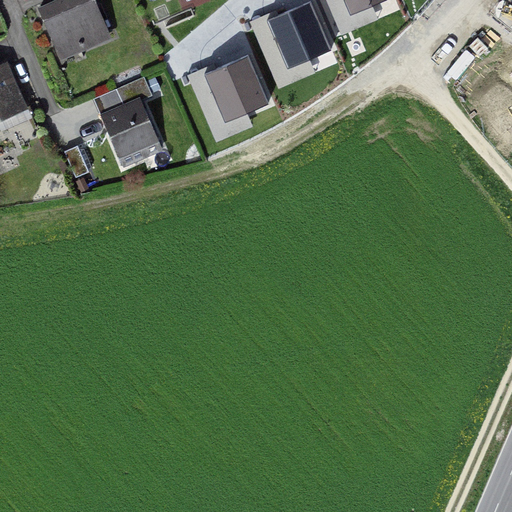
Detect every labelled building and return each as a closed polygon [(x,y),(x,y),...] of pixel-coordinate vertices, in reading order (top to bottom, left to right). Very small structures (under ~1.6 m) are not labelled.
[(107,34),(92,0),(55,0),(46,4),(65,51),(107,34)] [(380,0),(346,0),(352,12),(380,0)] [(327,49),(309,5),(270,22),(288,65),(327,49)] [(265,104),(247,60),(207,76),(226,120),(265,104)] [(0,113),(17,107),(0,64),(0,113)] [(160,148),(142,108),(107,124),(125,163),(160,148)] [(81,142),(62,150),(73,178),(92,170),(81,142)]
